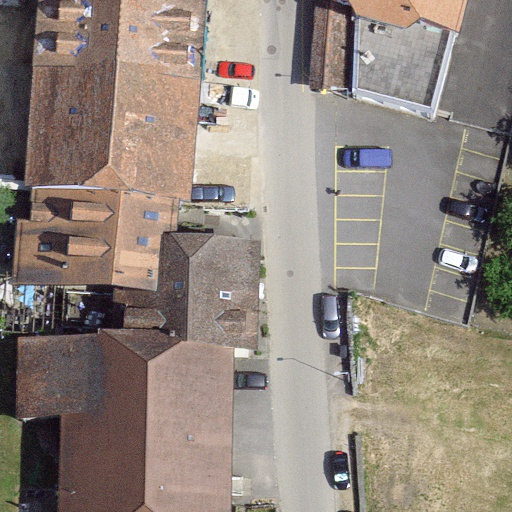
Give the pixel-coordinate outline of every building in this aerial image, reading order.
[(0,193),(30,195),(181,203),(197,203),(207,0),(34,0),(33,78),(0,77),(0,193)] [(310,0),(309,90),(350,90),(352,6),(325,0),(310,0)] [(325,0),(352,6),(463,33),(471,0),(325,0)] [(363,33),(359,96),(446,102),(450,39),(363,33)] [(184,240),(181,203),(30,195),(30,223),(16,225),(12,288),(114,291),(114,338),(234,359),(261,357),(260,242),(184,240)] [(233,511),(234,359),(114,338),(17,339),(16,414),(57,415),(57,511),(233,511)]
